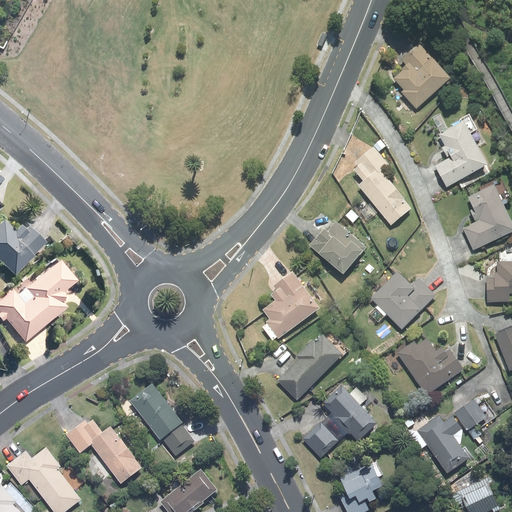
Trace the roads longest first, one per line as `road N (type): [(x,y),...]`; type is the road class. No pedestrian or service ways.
road 1 (tertiary): [(373,0),(295,174),(247,237),(194,282)]
road 2 (residential): [(0,123),(155,274)]
road 3 (tertiary): [(190,330),(290,511)]
road 4 (residential): [(0,415),(145,327)]
